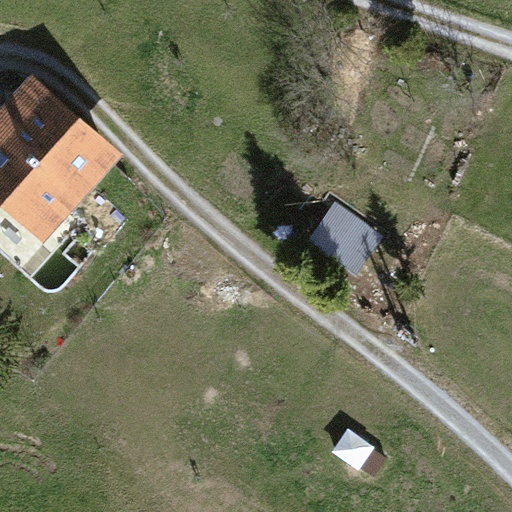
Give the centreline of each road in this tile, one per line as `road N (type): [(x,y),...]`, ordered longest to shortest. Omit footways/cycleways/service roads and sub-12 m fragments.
road 1 (residential): [(0,61),(36,63),(511,484)]
road 2 (track): [(370,0),(511,49)]
